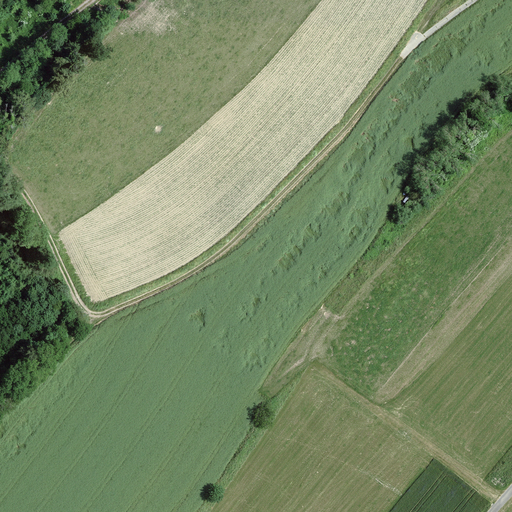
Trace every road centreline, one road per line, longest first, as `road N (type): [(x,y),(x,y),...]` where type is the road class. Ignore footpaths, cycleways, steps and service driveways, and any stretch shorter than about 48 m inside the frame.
road 1 (track): [(480,0),(407,53),(340,136),(231,244),(175,285),(98,317)]
road 2 (track): [(94,0),(0,79)]
